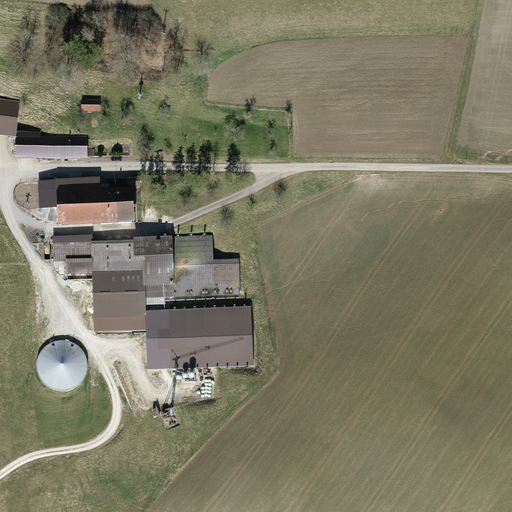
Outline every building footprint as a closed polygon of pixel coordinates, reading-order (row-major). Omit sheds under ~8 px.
[(99,100),(78,99),(77,111),(99,112),(99,100)] [(42,131),(13,131),(13,159),(83,159),(83,137),(42,137),(42,131)] [(97,179),(33,183),(34,210),(46,209),(47,230),(128,225),(125,189),(98,190),(97,179)] [(129,180),(130,190),(141,190),(141,179),(129,180)] [(90,235),(54,237),(55,246),(49,246),(50,263),(62,263),(62,279),(89,278),(91,331),(145,329),(147,368),(253,363),(250,307),(145,312),(144,304),(164,303),(164,297),(239,293),(237,260),(212,261),(211,236),(91,242),(90,235)] [(52,359),(53,359),(47,391),(79,397),(88,349),(55,343),(52,359)]
